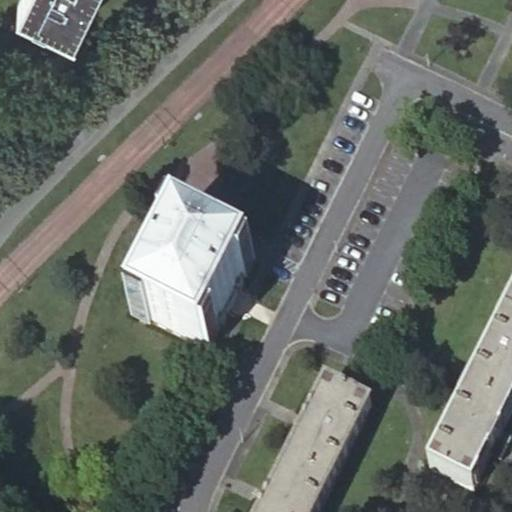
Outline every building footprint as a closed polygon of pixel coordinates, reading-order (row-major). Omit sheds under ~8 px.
[(87,0),(24,0),(75,25),(87,0)] [(234,296),(239,298),(244,289),(239,286),(251,262),(180,227),(135,317),(206,351),(219,327),(224,329),(228,320),(223,317),(234,296)] [(228,320),(239,298),(234,296),(223,317),(228,320)] [(511,305),(431,471),(473,492),(490,459),(501,436),(511,413),(511,305)] [(329,388),(320,407),(306,434),(274,498),(267,511),(320,511),(371,409),(329,388)] [(306,434),(320,407),(311,403),(297,430),(306,434)] [(501,436),(490,459),(498,463),(509,441),(501,436)] [(255,511),(267,511),(274,498),(265,493),(255,511)]
